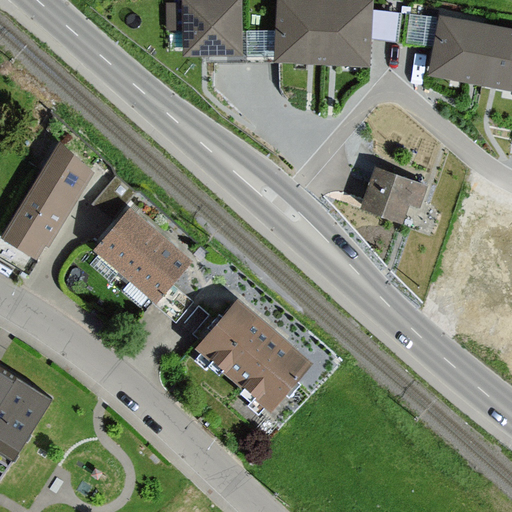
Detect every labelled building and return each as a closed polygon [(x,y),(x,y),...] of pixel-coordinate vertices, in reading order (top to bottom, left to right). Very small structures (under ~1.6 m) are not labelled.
[(238,29),(237,0),(180,0),(181,54),(239,53),(238,29)] [(319,61),(321,0),(274,0),(274,28),(273,55),(273,59),(319,61)] [(372,8),(372,0),(321,0),(319,61),(369,63),(370,37),(372,8)] [(372,8),(370,37),(432,45),(437,16),(372,8)] [(482,84),(493,22),(438,13),(437,16),(432,45),(427,73),(482,84)] [(511,89),(511,26),(493,22),(482,84),(511,89)] [(238,29),(239,53),(273,55),(274,28),(238,29)] [(2,235),(39,260),(100,170),(63,145),(2,235)] [(370,162),(354,207),(397,223),(405,202),(417,207),(426,183),(370,162)] [(115,176),(90,204),(108,220),(133,193),(115,176)] [(91,252),(120,277),(159,232),(129,207),(91,252)] [(511,236),(477,225),(460,276),(511,292),(511,236)] [(191,260),(159,232),(120,277),(153,304),(191,260)] [(312,363),(237,299),(194,349),(269,413),(312,363)] [(0,476),(4,479),(56,397),(0,362),(0,476)]
